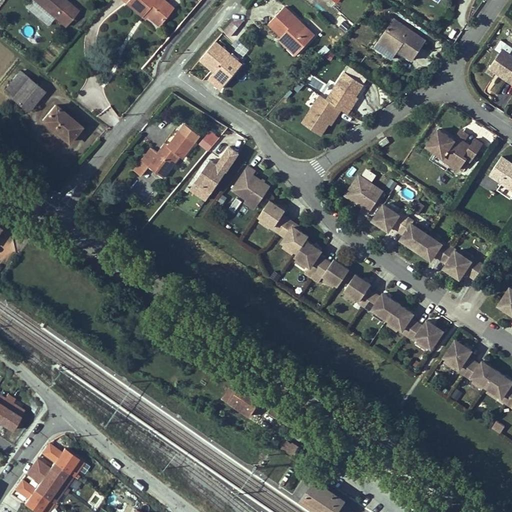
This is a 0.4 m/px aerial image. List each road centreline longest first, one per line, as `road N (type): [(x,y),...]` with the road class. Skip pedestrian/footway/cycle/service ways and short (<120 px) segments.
road 1 (secondary): [(483,511),(51,215)]
road 2 (residential): [(511,345),(343,232),(300,172)]
road 3 (residential): [(170,76),(51,215)]
road 4 (residential): [(300,172),(446,78)]
road 5 (residential): [(170,76),(247,124),(300,172)]
road 6 (residential): [(66,411),(192,511)]
